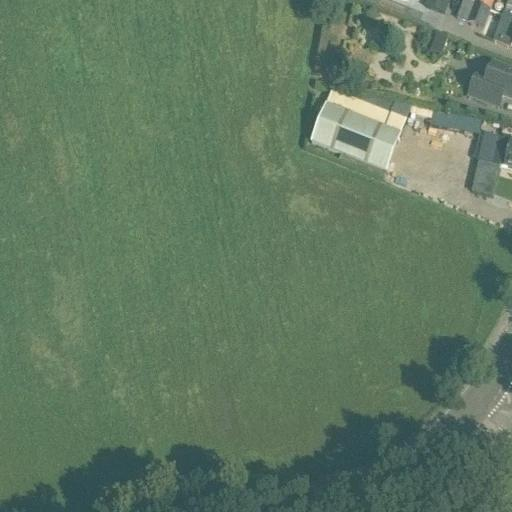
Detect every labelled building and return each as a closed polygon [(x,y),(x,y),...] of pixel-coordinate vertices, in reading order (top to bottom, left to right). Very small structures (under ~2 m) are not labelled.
[(428,0),(425,9),(443,16),(448,0),(428,0)] [(465,0),(464,2),(491,12),(495,0),(465,0)] [(457,21),(484,31),(491,12),(464,2),(457,21)] [(511,17),(505,15),(494,45),(510,51),(511,48),(511,17)] [(441,58),(447,40),(436,36),(430,54),(441,58)] [(477,78),(468,100),(491,108),(495,97),(511,103),(511,74),(492,67),(487,81),(477,78)] [(329,96),(308,149),(384,179),(405,126),(329,96)] [(511,143),(499,140),(492,167),(511,171),(511,143)]
